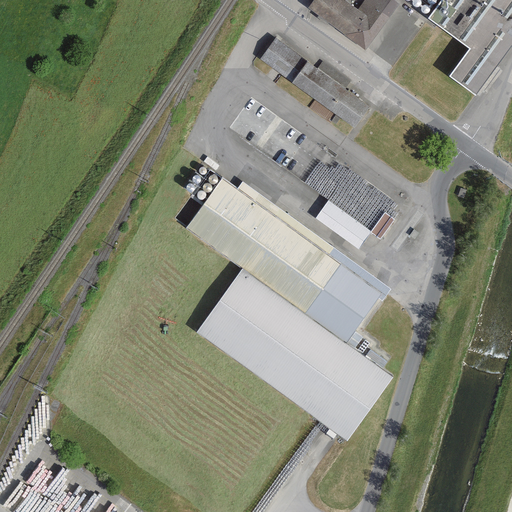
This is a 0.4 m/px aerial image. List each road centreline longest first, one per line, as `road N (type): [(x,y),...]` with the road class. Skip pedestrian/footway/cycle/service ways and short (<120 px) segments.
road 1 (unknown): [(440,203),(261,81),(237,78),(217,112),(256,162),(297,195),(405,263),(440,273)]
road 2 (unclassified): [(367,511),(445,256),(440,186),(466,145)]
road 3 (unclassified): [(466,145),(266,0)]
